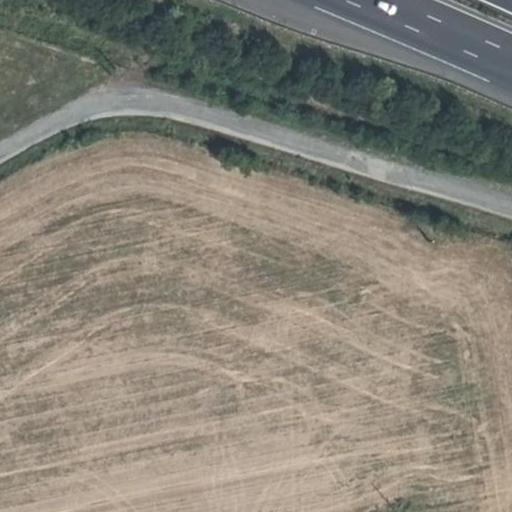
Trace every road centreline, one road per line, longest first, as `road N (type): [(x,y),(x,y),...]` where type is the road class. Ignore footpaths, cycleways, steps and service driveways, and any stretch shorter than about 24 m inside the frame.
road 1 (unclassified): [(0,162),(104,103),(158,104),(511,214)]
road 2 (motorway): [(353,0),(511,67)]
